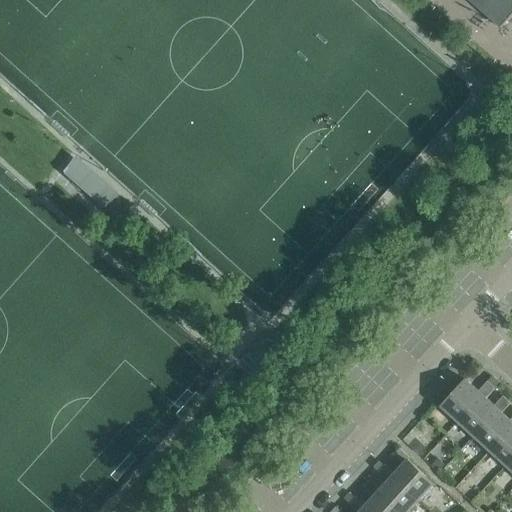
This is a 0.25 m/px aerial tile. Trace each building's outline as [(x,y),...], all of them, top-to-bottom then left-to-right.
[(511,0),(468,0),(500,28),(501,27),(511,14),(511,0)] [(70,163),(61,172),(103,209),(111,199),(70,163)] [(491,377),(487,381),(495,388),(499,384),(491,377)] [(495,388),(487,381),(479,391),(466,380),(442,407),(458,422),(483,395),(486,398),(495,388)] [(511,403),(503,396),(494,406),(486,398),(483,395),(458,422),(474,436),(499,410),(502,412),(511,403)] [(511,418),(510,420),(502,412),(499,410),(474,436),(490,451),(511,426),(511,418)] [(511,426),(490,451),(506,465),(511,458),(511,426)] [(419,501),(434,484),(408,460),(410,458),(400,449),(393,456),(403,465),(395,473),(392,476),(419,501)] [(380,460),(373,467),(379,472),(385,464),(380,460)] [(395,473),(385,464),(379,472),(388,481),(380,489),(378,492),(399,511),(408,511),(419,501),(392,476),(395,473)] [(380,489),(371,480),(364,488),(374,497),(366,505),(363,508),(367,511),(399,511),(378,492),(380,489)] [(349,493),(344,499),(350,504),(355,498),(349,493)] [(366,505),(356,496),(355,498),(350,504),(358,511),(367,511),(363,508),(366,505)]
